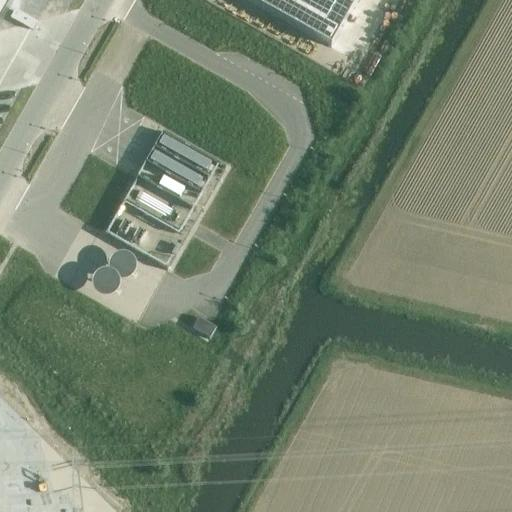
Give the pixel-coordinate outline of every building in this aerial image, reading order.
[(0,0),(0,23),(13,0),(0,0)] [(243,0),(330,49),(357,0),(243,0)] [(116,276),(120,277),(125,276),(129,274),(132,271),(134,267),(135,262),(134,258),(132,254),(128,251),(124,249),(119,249),(115,250),(111,253),(109,257),(107,261),(107,266),(109,270),(112,273),(116,276)] [(102,293),(107,293),(111,292),(114,290),(117,287),(119,283),(119,278),(118,274),(116,271),(113,268),(110,266),(106,265),(102,266),(98,267),(95,270),(92,273),(91,277),(91,282),(92,286),(95,289),(98,292),(102,293)] [(198,319),(192,329),(209,339),(214,329),(198,319)]
